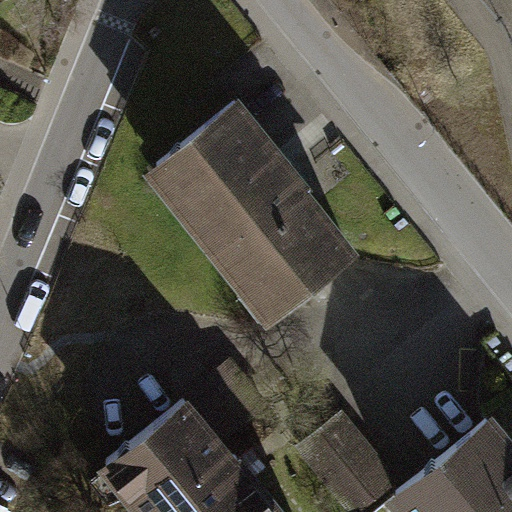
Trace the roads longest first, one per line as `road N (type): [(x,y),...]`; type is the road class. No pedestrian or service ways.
road 1 (residential): [(292,0),(511,272)]
road 2 (residential): [(127,0),(0,311)]
